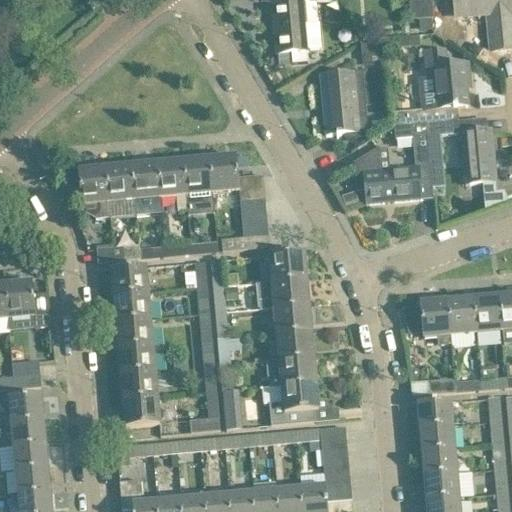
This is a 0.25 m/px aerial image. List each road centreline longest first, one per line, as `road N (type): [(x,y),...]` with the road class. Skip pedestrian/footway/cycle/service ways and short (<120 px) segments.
road 1 (residential): [(90,511),(64,248),(0,135)]
road 2 (residential): [(358,281),(194,0)]
road 3 (residential): [(389,511),(380,386),(358,281)]
road 4 (residential): [(0,135),(156,0)]
road 5 (residential): [(358,281),(511,226)]
